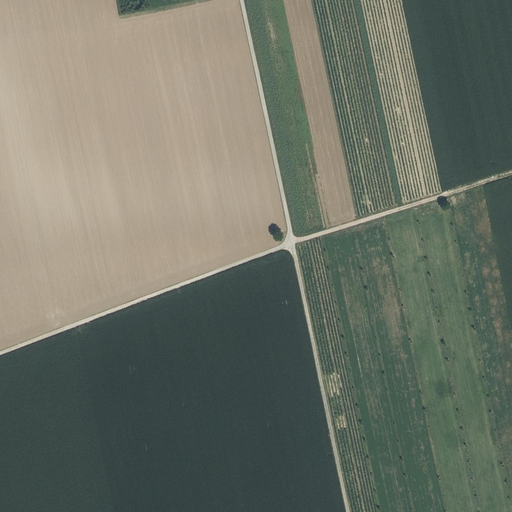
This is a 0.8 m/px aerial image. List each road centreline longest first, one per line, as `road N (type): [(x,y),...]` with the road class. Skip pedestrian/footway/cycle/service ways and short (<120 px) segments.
road 1 (track): [(0,353),(291,243),(511,173)]
road 2 (track): [(241,0),(348,511)]
